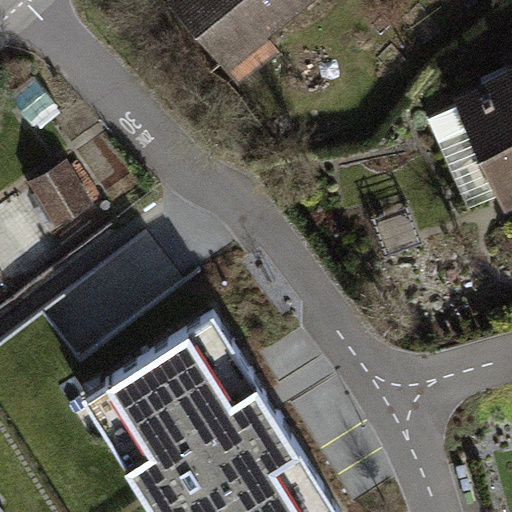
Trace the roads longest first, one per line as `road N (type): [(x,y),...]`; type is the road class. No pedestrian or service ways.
road 1 (residential): [(18,0),(187,174),(245,203),(395,405)]
road 2 (residential): [(395,405),(511,363)]
